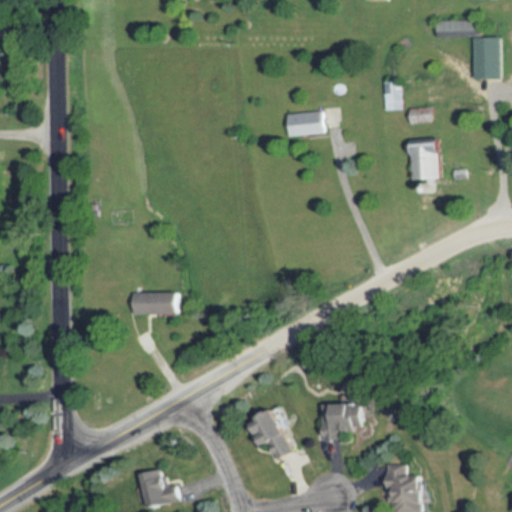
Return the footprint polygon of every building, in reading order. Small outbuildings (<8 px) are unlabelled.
[(505,38),(484,38),(484,20),(439,21),(439,38),(475,37),(476,80),(505,79),(505,38)] [(403,82),(387,82),(387,110),(403,110),(403,82)] [(335,110),(289,113),(291,134),(337,131),(335,110)] [(446,137),(417,137),(418,179),(446,179),(446,137)] [(139,291),(139,314),(185,314),(185,291),(139,291)] [(327,436),(373,435),(372,402),(326,404),(327,436)] [(277,444),(282,460),(299,454),(284,410),(256,419),(265,448),(277,444)] [(392,511),(431,511),(432,474),(407,474),(407,466),(394,466),(392,511)] [(142,475),(152,510),(186,500),(179,474),(169,477),(167,468),(142,475)]
